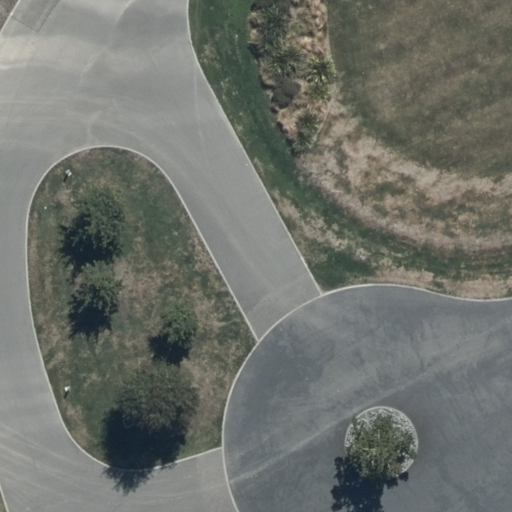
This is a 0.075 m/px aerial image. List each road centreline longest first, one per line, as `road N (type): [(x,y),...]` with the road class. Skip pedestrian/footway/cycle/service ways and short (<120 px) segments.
road 1 (residential): [(108,0),(302,378)]
road 2 (residential): [(302,378),(358,348),(390,348),(421,357),(467,400)]
road 3 (residential): [(0,149),(45,40),(87,0)]
road 4 (residential): [(49,511),(0,346)]
road 5 (residential): [(283,495),(274,433),(302,378)]
